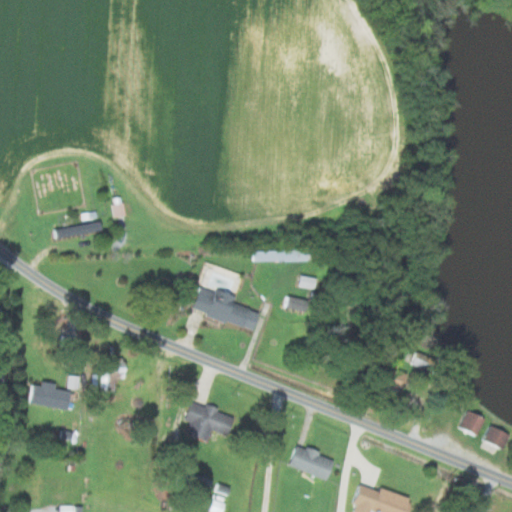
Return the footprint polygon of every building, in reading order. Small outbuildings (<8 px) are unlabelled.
[(124,215),(122,202),(110,204),(111,217),(124,215)] [(51,230),(53,239),(98,229),(96,220),(51,230)] [(250,261),(302,261),(302,250),(250,250),(250,261)] [(309,289),(311,278),(296,275),(294,286),(309,289)] [(253,311),(228,304),(231,295),(212,290),(211,292),(195,288),(188,311),(248,329),(253,311)] [(281,307),(297,310),(299,299),(283,296),(281,307)] [(394,391),(400,373),(392,370),(393,365),(381,361),(372,383),(394,391)] [(63,410),(66,391),(51,388),(52,384),(36,381),(35,385),(27,384),(24,403),(63,410)] [(230,416),(186,401),(180,420),(186,422),(182,434),(202,441),(206,430),(223,436),(230,416)] [(472,436),(481,419),(463,410),(455,427),(472,436)] [(479,441),(498,449),(504,433),(485,425),(479,441)] [(283,466),(321,480),(329,459),(291,445),(283,466)] [(208,481),(176,469),(171,484),(203,495),(208,481)] [(399,511),(405,497),(375,487),(373,491),(354,485),(345,511),(365,511),(366,510),(370,511),(399,511)]
